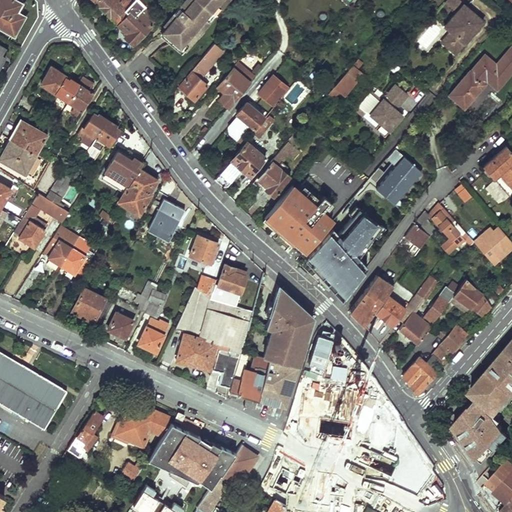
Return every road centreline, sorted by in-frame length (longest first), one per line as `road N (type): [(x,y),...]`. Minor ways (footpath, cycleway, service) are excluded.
road 1 (secondary): [(66,14),(206,198),(334,316)]
road 2 (secondary): [(0,308),(278,437)]
road 3 (residential): [(334,316),(444,181)]
road 4 (unknown): [(423,510),(278,437)]
road 5 (tertiary): [(414,419),(511,307)]
road 6 (secondary): [(334,316),(414,419)]
